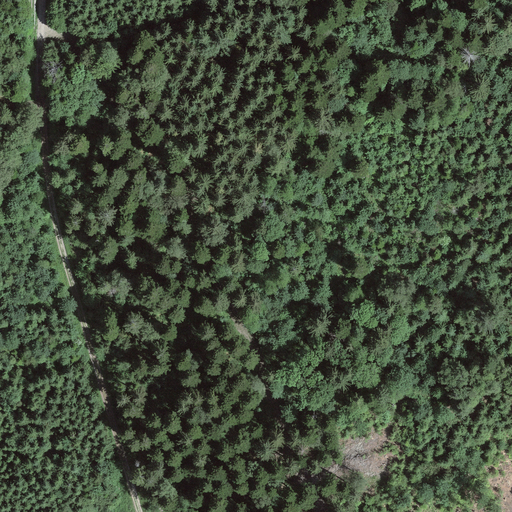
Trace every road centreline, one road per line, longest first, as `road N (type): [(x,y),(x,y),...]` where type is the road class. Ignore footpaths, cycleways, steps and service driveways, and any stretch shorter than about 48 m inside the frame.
road 1 (track): [(44,0),(50,191),(99,370)]
road 2 (track): [(137,511),(99,370)]
